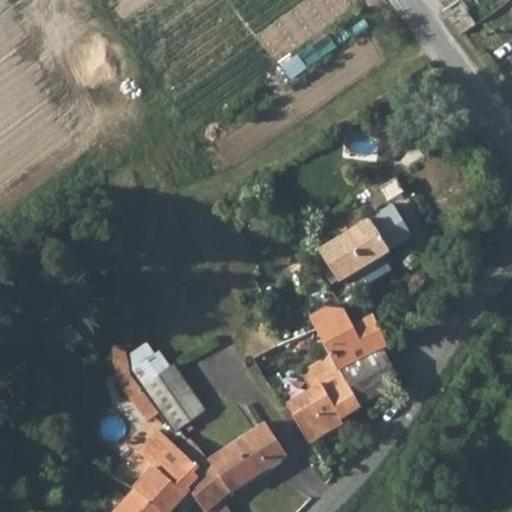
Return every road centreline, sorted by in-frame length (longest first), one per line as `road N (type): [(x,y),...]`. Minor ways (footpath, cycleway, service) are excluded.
road 1 (residential): [(315,511),(511,259)]
road 2 (unclassified): [(405,0),(511,153)]
